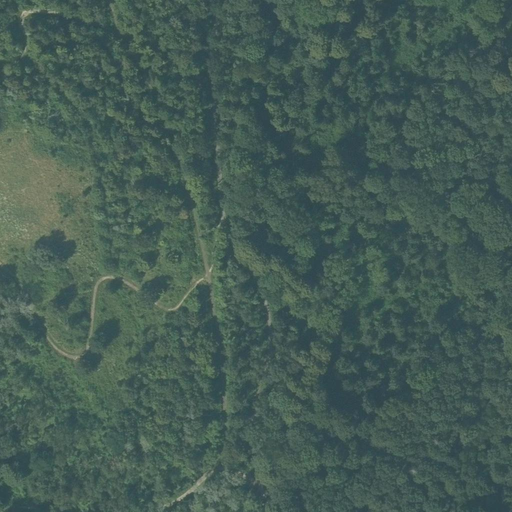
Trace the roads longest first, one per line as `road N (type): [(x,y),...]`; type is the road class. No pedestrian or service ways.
road 1 (track): [(138,511),(174,502),(211,467),(223,395),(189,193),(107,0)]
road 2 (track): [(268,511),(252,434),(271,327),(222,217),(216,0)]
road 3 (track): [(511,92),(325,288),(291,427),(263,494)]
road 4 (track): [(377,0),(461,19),(511,70)]
